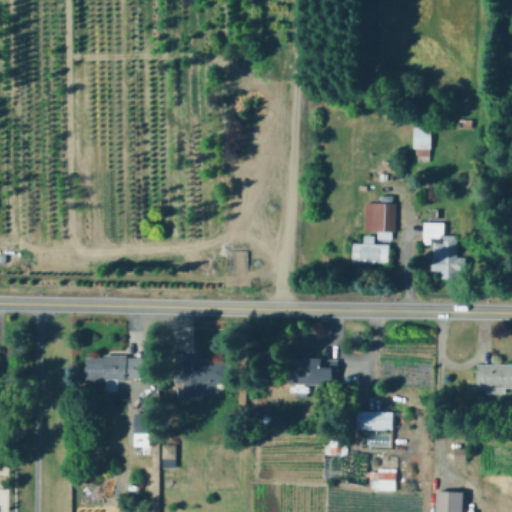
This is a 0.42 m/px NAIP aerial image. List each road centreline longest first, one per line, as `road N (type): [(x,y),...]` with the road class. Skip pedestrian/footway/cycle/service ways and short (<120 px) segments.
road 1 (secondary): [(0,301),(511,310)]
road 2 (track): [(439,310),(437,478)]
